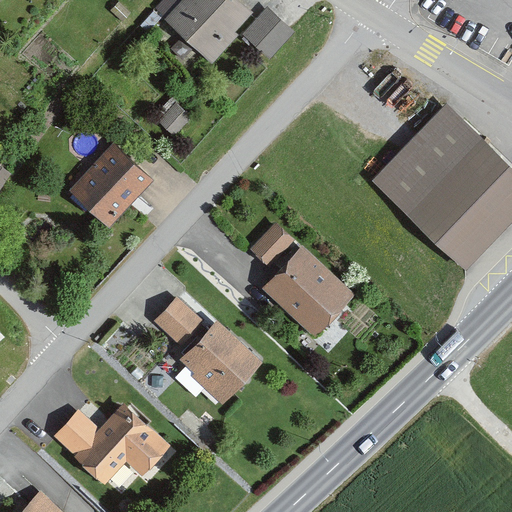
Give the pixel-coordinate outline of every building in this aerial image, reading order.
[(254,7),(246,0),(182,0),(169,14),(216,59),(242,31),(236,25),(254,7)] [(294,30),(272,10),(250,33),(272,54),(294,30)] [(511,221),(511,161),(449,101),(377,174),(471,264),(511,221)] [(175,103),(162,116),(173,128),(187,114),(175,103)] [(150,175),(114,143),(74,188),(111,220),(150,175)] [(0,182),(10,167),(0,161),(0,182)] [(296,239),(278,223),(256,246),(274,262),(296,239)] [(348,284),(303,244),(267,286),(313,325),(348,284)] [(201,319),(177,297),(158,318),(183,340),(201,319)] [(259,361),(216,319),(180,356),(223,398),(259,361)] [(172,446),(123,404),(104,427),(81,408),(58,435),(113,481),(131,461),(147,475),(172,446)] [(63,511),(37,492),(21,511),(63,511)]
